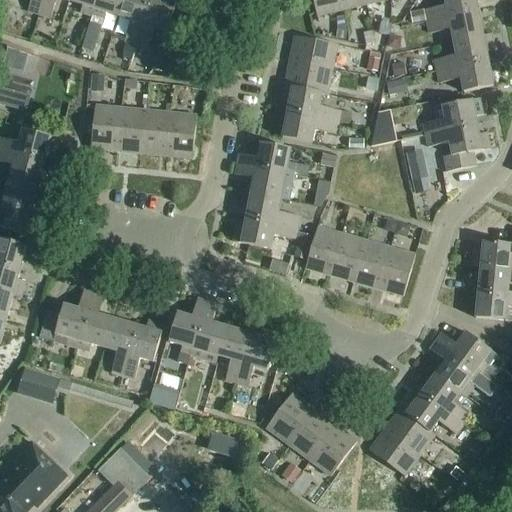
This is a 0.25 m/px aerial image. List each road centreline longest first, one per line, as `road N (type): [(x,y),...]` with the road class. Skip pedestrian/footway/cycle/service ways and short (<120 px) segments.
road 1 (residential): [(511,154),(450,218),(414,331),(386,352),(325,328),(306,298),(201,281),(186,266),(190,239)]
road 2 (residential): [(190,239),(226,93),(217,0)]
